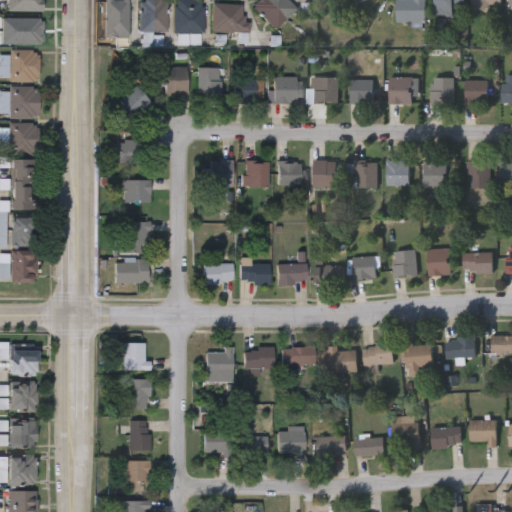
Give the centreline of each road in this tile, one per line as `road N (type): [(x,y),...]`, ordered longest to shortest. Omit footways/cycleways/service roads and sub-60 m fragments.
road 1 (residential): [(511,131),(184,131),(179,511)]
road 2 (tertiary): [(0,315),(289,316),(511,300)]
road 3 (residential): [(511,468),(179,478)]
road 4 (residential): [(75,315),(77,0)]
road 5 (tertiary): [(73,511),(75,315)]
